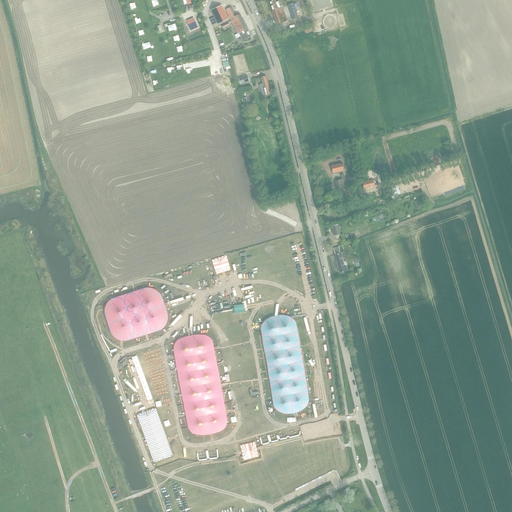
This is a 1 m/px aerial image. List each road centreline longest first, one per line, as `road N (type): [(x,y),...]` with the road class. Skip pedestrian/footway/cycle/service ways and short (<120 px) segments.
road 1 (tertiary): [(373,470),(282,85),(250,0)]
road 2 (track): [(458,121),(454,109),(308,150),(304,134),(289,137)]
